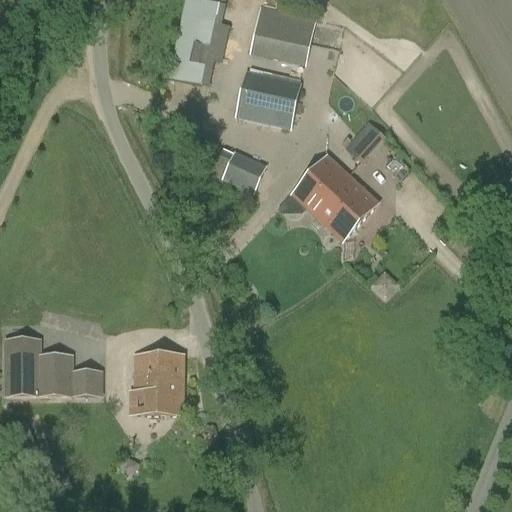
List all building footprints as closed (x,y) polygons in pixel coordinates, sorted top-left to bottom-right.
[(315,23),(261,11),(250,59),(305,71),(315,23)] [(183,20),(170,83),(209,90),(213,65),(222,67),(230,29),(183,20)] [(246,77),(236,121),(290,133),(300,90),(246,77)] [(367,124),(343,151),(360,166),(383,140),(367,124)] [(234,159),(209,146),(197,169),(222,181),(252,197),(266,171),(236,156),(234,159)] [(326,162),(292,199),(342,245),(376,208),(326,162)] [(382,275),(369,290),(383,303),(396,288),(382,275)] [(39,343),(6,344),(7,401),(73,400),(102,400),(103,375),(72,374),(72,359),(39,360),(39,343)] [(135,359),(135,396),(132,396),(132,418),(182,419),(183,360),(135,359)]
